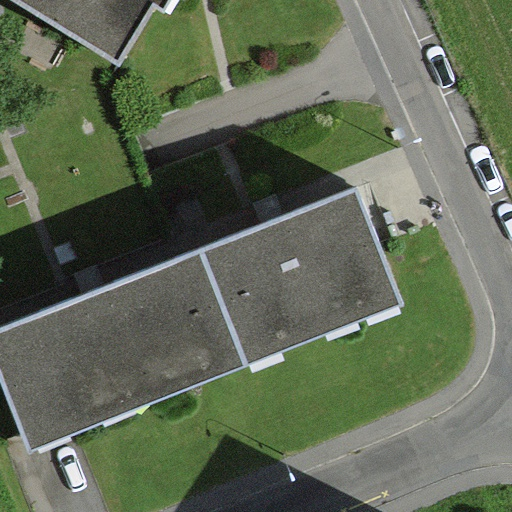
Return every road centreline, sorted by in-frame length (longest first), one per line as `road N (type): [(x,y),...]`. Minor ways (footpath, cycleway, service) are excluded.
road 1 (residential): [(511,294),(381,0)]
road 2 (residential): [(275,511),(511,415)]
